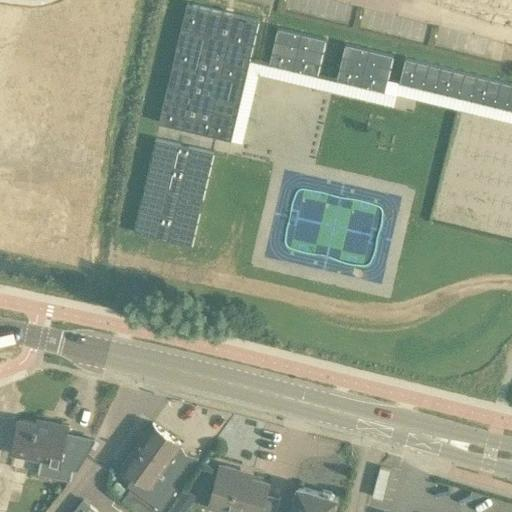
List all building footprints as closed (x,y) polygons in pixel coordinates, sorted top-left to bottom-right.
[(511,0),(461,0),(511,10),(511,0)] [(238,137),(262,16),(192,2),(168,124),(238,137)] [(441,66),(405,57),(399,81),(435,90),(441,66)] [(477,75),(441,66),(435,90),(471,99),(477,75)] [(511,85),(511,83),(477,75),(471,99),(507,107),(511,85)] [(134,231),(198,244),(217,150),(169,140),(159,187),(144,184),(134,231)] [(3,234),(62,244),(69,208),(10,198),(3,234)] [(19,418),(12,453),(41,459),(39,472),(71,478),(73,468),(77,469),(96,437),(67,431),(69,424),(37,418),(36,422),(19,418)] [(185,457),(173,454),(181,443),(153,423),(122,466),(135,475),(127,485),(142,496),(161,510),(198,456),(187,454),(185,457)] [(220,464),(209,505),(234,511),(260,511),(268,482),(239,474),(240,470),(220,464)] [(125,487),(116,480),(110,487),(119,495),(125,487)] [(291,511),(332,511),(336,497),(298,486),(291,511)] [(195,495),(186,488),(179,498),(188,505),(195,495)] [(160,511),(129,489),(122,499),(140,511),(160,511)] [(97,511),(98,511),(90,505),(82,499),(71,511),(97,511)]
